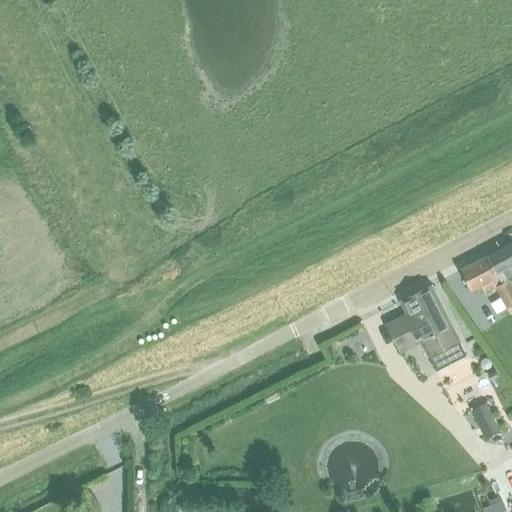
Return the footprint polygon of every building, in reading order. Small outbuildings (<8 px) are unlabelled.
[(511,243),(488,256),(502,282),(509,279),(511,277),(511,243)] [(502,282),(488,256),(488,255),(460,269),(471,291),(482,285),(486,292),(497,287),(511,313),(511,312),(511,306),(511,284),(509,279),(502,282)] [(467,356),(459,341),(460,341),(432,285),(401,300),(408,314),(387,324),(401,352),(422,341),(437,371),(467,356)] [(482,360),(481,364),(484,367),(488,368),(491,366),(492,362),(490,359),(486,358),(482,360)] [(493,417),(479,424),(486,438),(500,430),(493,417)] [(506,511),(503,502),(491,507),(492,511),(506,511)]
